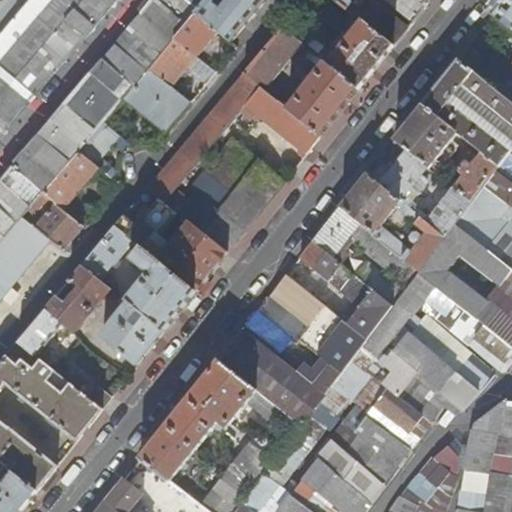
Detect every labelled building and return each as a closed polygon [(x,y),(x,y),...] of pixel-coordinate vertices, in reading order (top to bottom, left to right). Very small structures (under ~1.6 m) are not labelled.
[(158,0),(136,26),(0,186),(0,247),(25,218),(29,213),(45,195),(60,177),(77,158),(81,152),(105,124),(114,114),(126,99),(151,71),(156,64),(176,40),(191,23),(198,15),(210,0),(158,0)] [(38,0),(0,45),(0,64),(2,66),(58,0),(38,0)] [(119,0),(58,0),(2,66),(38,96),(119,0)] [(234,0),(224,13),(214,5),(218,1),(215,0),(210,0),(198,15),(220,33),(232,43),(268,0),(234,0)] [(335,0),(365,24),(395,48),(410,29),(373,0),(364,11),(350,0),(335,0)] [(385,0),(415,23),(428,7),(419,0),(385,0)] [(511,0),(510,0),(497,17),(511,29),(511,0)] [(198,58),(220,33),(198,15),(191,23),(176,40),(198,58)] [(338,58),(331,67),(332,68),(361,91),(395,48),(365,24),(342,52),(338,49),(334,55),(338,58)] [(267,84),(301,43),(284,29),(245,75),(263,89),(275,99),(279,94),(267,84)] [(188,70),(198,58),(176,40),(156,64),(151,71),(172,88),(188,70)] [(500,68),(473,46),(461,61),(511,101),(511,83),(497,72),(500,68)] [(319,66),(323,61),(313,53),(309,58),(319,66)] [(188,70),(207,85),(217,74),(211,69),(198,58),(188,70)] [(464,89),(511,127),(511,101),(461,61),(424,107),(459,135),(484,155),(501,169),(504,165),(511,154),(511,152),(452,105),(464,89)] [(216,64),(211,69),(217,74),(221,68),(216,64)] [(289,102),(285,107),(323,139),(361,91),(332,68),(331,67),(327,64),(293,105),(289,102)] [(126,99),(166,133),(191,104),(172,88),(151,71),(126,99)] [(248,107),(263,89),(245,75),(150,189),(179,213),(191,223),(230,254),(287,184),(262,164),(232,140),(191,188),(196,191),(190,199),(179,190),(244,111),(257,122),(263,118),(248,107)] [(0,140),(29,107),(0,82),(0,140)] [(266,121),(280,103),(275,99),(263,89),(248,107),(263,118),(266,121)] [(299,155),(306,160),(323,139),(285,107),(280,103),(266,121),(302,151),(299,155)] [(448,149),(459,135),(424,107),(396,143),(407,152),(431,170),(448,149)] [(132,146),(105,124),(81,152),(101,168),(109,175),(121,186),(121,174),(103,159),(115,145),(125,154),(132,146)] [(232,140),(262,164),(271,153),(241,129),(232,140)] [(438,176),(455,155),(448,149),(431,170),(438,176)] [(80,194),(101,168),(81,152),(77,158),(60,177),(80,194)] [(422,196),(438,176),(431,170),(407,152),(381,185),(414,211),(418,206),(414,203),(414,202),(407,196),(414,189),(422,196)] [(511,154),(504,165),(501,169),(474,204),(448,238),(421,273),(410,287),(406,292),(395,307),(369,341),(343,375),(327,396),(303,428),(238,511),(363,511),(452,398),(465,408),(491,374),(413,314),(417,308),(501,372),(511,357),(511,328),(487,309),(444,276),(456,259),(500,292),(511,301),(511,154)] [(466,178),(457,190),(458,192),(474,204),(501,169),(484,155),(475,167),(470,163),(467,164),(461,171),(461,174),(466,178)] [(448,238),(432,225),(414,211),(381,185),(369,176),(342,210),(421,273),(448,238)] [(101,212),(80,194),(60,177),(45,195),(84,227),(86,230),(101,212)] [(447,192),(451,186),(444,180),(439,186),(447,192)] [(157,242),(179,213),(150,189),(117,229),(140,247),(144,251),(197,294),(230,254),(191,223),(180,236),(185,240),(176,251),(169,251),(157,242)] [(458,192),(432,225),(448,238),(474,204),(458,192)] [(53,240),(65,250),(84,227),(45,195),(29,213),(25,218),(53,240)] [(349,238),(410,287),(421,273),(342,210),(315,243),(333,258),(349,238)] [(0,303),(53,240),(25,218),(0,247),(0,303)] [(135,253),(140,247),(117,229),(101,247),(83,268),(102,283),(130,249),(135,253)] [(302,260),(356,303),(343,320),(369,341),(395,307),(386,300),(357,277),(333,258),(315,243),(302,260)] [(126,296),(123,300),(166,334),(197,294),(144,251),(134,263),(149,275),(153,276),(149,281),(153,284),(151,288),(145,283),(132,300),(126,296)] [(386,300),(397,285),(368,262),(357,277),(386,300)] [(75,336),(112,291),(102,283),(83,268),(71,283),(73,285),(74,283),(80,288),(67,304),(59,297),(20,344),(38,359),(64,327),(75,336)] [(343,375),(369,341),(343,320),(289,276),(262,310),(301,341),(326,361),(343,375)] [(406,292),(397,285),(386,300),(395,307),(406,292)] [(511,301),(500,292),(496,297),(487,309),(511,328),(511,301)] [(104,340),(139,367),(166,334),(123,300),(122,299),(117,306),(126,312),(104,340)] [(298,345),(301,341),(262,310),(246,330),(280,357),(293,341),(298,345)] [(303,428),(327,396),(298,372),(280,357),(246,330),(220,362),(275,406),(303,428)] [(0,393),(7,385),(79,442),(103,412),(84,396),(38,359),(20,344),(0,367),(0,460),(7,467),(15,472),(39,492),(58,468),(0,421),(0,393)] [(305,364),(298,372),(327,396),(343,375),(326,361),(316,373),(305,364)] [(268,416),(275,406),(220,362),(142,459),(172,483),(216,428),(220,431),(224,427),(228,430),(251,402),(268,416)] [(94,383),(84,396),(103,412),(114,399),(94,383)] [(443,511),(457,470),(461,470),(465,470),(457,511),(511,511),(511,508),(511,400),(505,401),(469,428),(470,444),(466,443),(457,434),(432,456),(426,462),(399,496),(388,511),(387,511),(443,511)] [(231,511),(272,459),(252,443),(204,505),(213,511),(231,511)] [(0,472),(0,490),(15,472),(7,467),(2,474),(0,472)] [(0,511),(23,511),(39,492),(15,472),(0,490),(0,511)] [(125,480),(99,511),(132,511),(131,511),(143,495),(125,480)]
